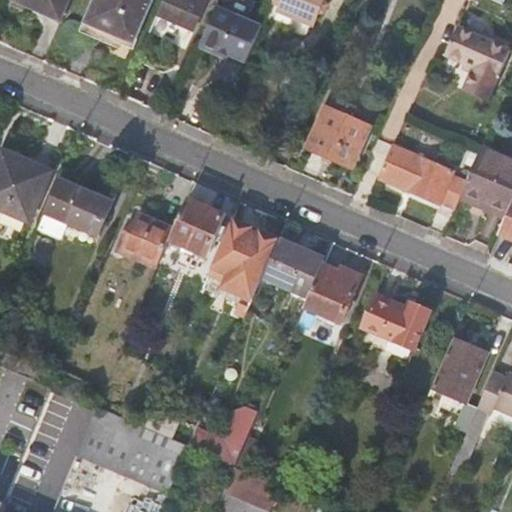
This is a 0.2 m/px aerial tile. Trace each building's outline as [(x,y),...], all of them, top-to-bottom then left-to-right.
[(35,0),(41,0),(66,10),(70,0),(23,0),(34,5),(35,0)] [(66,10),(41,0),(35,0),(34,5),(32,10),(61,22),(66,10)] [(151,0),(95,0),(87,20),(134,40),(151,0)] [(165,0),(159,13),(195,28),(207,0),(165,0)] [(274,0),(274,1),(282,5),(281,8),(313,22),(316,14),(325,9),(328,3),(326,0),(274,0)] [(218,55),(219,51),(247,63),(263,25),(217,7),(199,47),(218,55)] [(451,44),(468,52),(481,57),(478,63),(470,80),(495,91),(502,73),(511,50),(511,37),(463,17),(451,44)] [(466,58),(478,63),(481,57),(468,52),(466,58)] [(355,165),(372,125),(326,105),(309,145),(355,165)] [(379,176),(442,203),(455,208),(461,197),(468,181),(455,175),(458,168),(394,141),(379,176)] [(480,199),(509,211),(511,204),(511,155),(484,144),(468,181),(461,197),(477,204),(480,199)] [(0,163),(0,207),(31,221),(53,172),(5,152),(0,163)] [(113,200),(61,178),(53,198),(40,228),(62,237),(70,221),(99,234),(113,200)] [(228,214),(189,197),(175,231),(171,240),(210,257),(228,214)] [(511,204),(509,211),(502,228),(500,232),(511,236),(511,204)] [(140,216),(135,226),(123,254),(158,269),(171,240),(175,231),(140,216)] [(250,308),(254,301),(280,240),(272,237),(235,220),(216,262),(214,269),(230,276),(227,283),(222,296),(250,308)] [(117,252),(123,254),(135,226),(129,223),(117,252)] [(271,279),(311,297),(324,265),(328,256),(289,239),(271,279)] [(339,271),(324,265),(311,297),(306,306),(342,322),(362,276),(341,267),(339,271)] [(437,307),(421,299),(415,312),(378,297),(358,342),(412,365),(437,307)] [(455,423),(470,430),(481,406),(470,401),(491,351),(457,336),(434,390),(464,403),(455,423)] [(76,377),(61,371),(54,386),(69,393),(76,377)] [(493,409),(511,416),(511,373),(509,373),(507,380),(494,375),(481,406),(470,430),(454,466),(465,470),(486,421),(489,415),(490,415),(493,409)] [(79,455),(125,475),(145,426),(100,406),(91,426),(79,455)] [(243,449),(259,412),(247,407),(229,413),(227,419),(232,430),(229,434),(227,435),(225,442),(243,449)] [(180,419),(153,408),(145,426),(172,438),(180,419)] [(511,416),(493,409),(490,415),(489,415),(486,421),(511,432),(511,416)] [(199,427),(180,419),(172,438),(191,446),(198,430),(199,427)] [(125,475),(170,494),(190,447),(191,446),(172,438),(145,426),(125,475)] [(225,442),(198,430),(191,446),(196,448),(237,466),(244,450),(243,449),(225,442)] [(260,440),(250,435),(244,450),(237,466),(247,470),(260,440)] [(226,493),(271,511),(272,511),(283,486),(247,470),(237,466),(226,493)]
